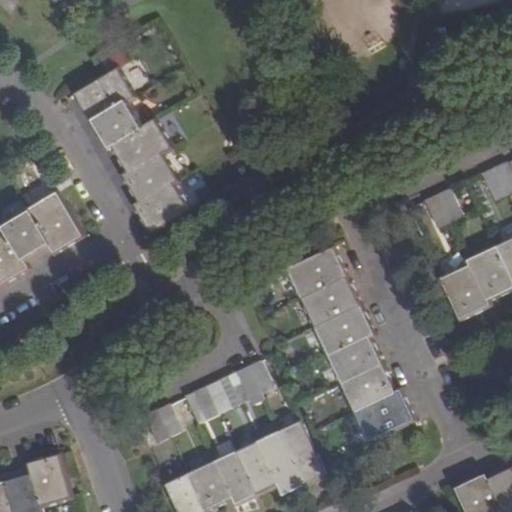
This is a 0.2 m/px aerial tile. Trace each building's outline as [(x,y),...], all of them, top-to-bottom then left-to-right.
[(427,31),(431,51),(448,48),(444,28),(427,31)] [(92,125),(132,101),(137,98),(121,71),(110,77),(76,98),(92,125)] [(114,148),(148,128),(132,101),(92,125),(108,152),(114,148)] [(114,148),(130,175),(168,153),(175,148),(159,121),(148,128),(114,148)] [(124,179),(139,205),(179,181),(184,178),(168,153),(130,175),(124,179)] [(497,168),(510,195),(511,194),(511,163),(511,162),(497,168)] [(496,202),(510,195),(497,168),(484,175),(496,202)] [(179,181),(139,205),(135,207),(151,235),(195,208),(179,181)] [(467,216),(454,189),(440,195),(453,222),(467,216)] [(31,211),(54,248),(58,254),(84,238),(59,195),(31,211)] [(440,195),(426,203),(439,229),(453,222),(440,195)] [(27,264),(54,248),(31,211),(5,227),(27,264)] [(31,270),(27,264),(5,227),(0,230),(0,280),(4,287),(31,270)] [(511,237),(498,244),(511,273),(511,237)] [(511,290),(511,273),(498,244),(469,257),(490,301),(511,290)] [(290,272),(303,300),(349,278),(336,250),(290,272)] [(469,257),(441,270),(464,319),(492,306),(490,301),(469,257)] [(303,300),(316,328),(363,306),(349,278),(303,300)] [(255,290),(258,297),(264,294),(260,287),(255,290)] [(331,357),(373,338),(377,336),(363,306),(316,328),(331,357)] [(331,357),(344,384),(385,364),(373,338),(331,357)] [(278,388),(266,362),(252,368),(264,395),(278,388)] [(358,414),(399,394),(385,364),(344,384),(358,414)] [(252,368),(239,374),(252,400),(264,395),(252,368)] [(210,388),(222,414),(233,409),(221,382),(210,388)] [(210,388),(197,394),(209,420),(222,414),(210,388)] [(371,441),(418,419),(405,391),(399,394),(358,414),(371,441)] [(160,411),(173,437),(187,431),(174,405),(160,411)] [(160,411),(148,417),(160,443),(173,437),(160,411)] [(282,432),(309,488),(329,478),(303,422),(282,432)] [(288,497),(309,488),(282,432),(261,441),(282,486),(288,497)] [(240,451),(262,496),(282,486),(261,441),(240,451)] [(219,461),(238,500),(241,506),(262,496),(240,451),(219,461)] [(43,510),(73,502),(62,458),(31,467),(32,472),(43,510)] [(208,511),(211,511),(238,500),(219,461),(190,474),(208,511)] [(511,511),(511,464),(488,476),(504,511),(511,511)] [(6,479),(15,511),(43,511),(43,510),(32,472),(6,479)] [(208,511),(190,474),(169,484),(182,511),(208,511)] [(504,511),(488,476),(459,490),(461,493),(463,497),(469,511),(504,511)] [(0,511),(15,511),(6,479),(0,480),(0,511)]
